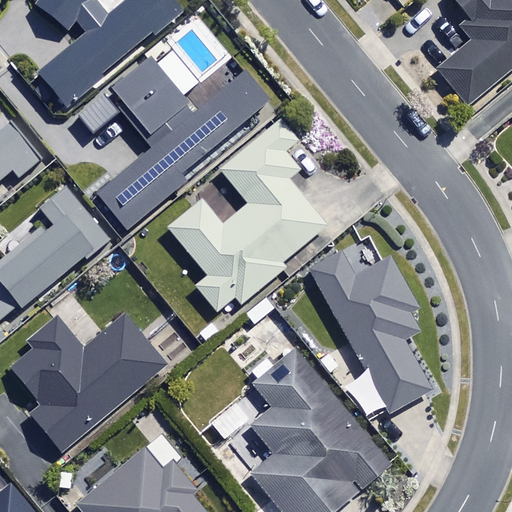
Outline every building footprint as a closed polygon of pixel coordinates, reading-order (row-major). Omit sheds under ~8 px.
[(37,72),(67,108),(106,77),(103,73),(153,32),(154,34),(184,11),(174,0),(123,0),(107,13),(97,0),(38,0),(36,3),(68,31),(76,20),(86,32),(37,72)] [(511,0),(453,0),(468,17),(458,26),(471,41),(437,70),(468,106),(511,69),(511,0)] [(198,111),(151,54),(111,87),(124,102),(117,107),(151,148),(95,194),(126,231),(187,181),(181,174),(271,100),(247,71),(198,111)] [(299,140),(280,119),(220,170),(249,204),(223,225),(202,200),(168,228),(209,276),(196,287),(217,312),(236,297),(242,304),(285,268),(281,264),(328,224),(288,178),(300,169),(285,151),(299,140)] [(0,202),(3,200),(0,196),(0,181),(13,170),(19,177),(42,159),(11,121),(0,129),(0,202)] [(41,226),(0,259),(0,320),(19,305),(22,308),(85,257),(87,259),(111,240),(68,187),(41,209),(53,224),(45,231),(41,226)] [(342,249),(306,269),(363,371),(368,368),(393,412),(435,388),(407,339),(420,331),(410,313),(420,308),(390,256),(356,275),(342,249)] [(169,365),(124,312),(83,346),(57,315),(27,340),(33,348),(9,368),(39,404),(28,413),(61,453),(169,365)] [(229,436),(254,467),(248,472),(280,511),(329,511),(388,465),(294,349),(251,384),(270,408),(249,425),(246,422),(229,436)] [(163,473),(143,448),(74,504),(81,511),(207,511),(186,486),(196,479),(180,459),(163,473)] [(1,492),(0,491),(0,511),(34,511),(12,484),(1,492)]
